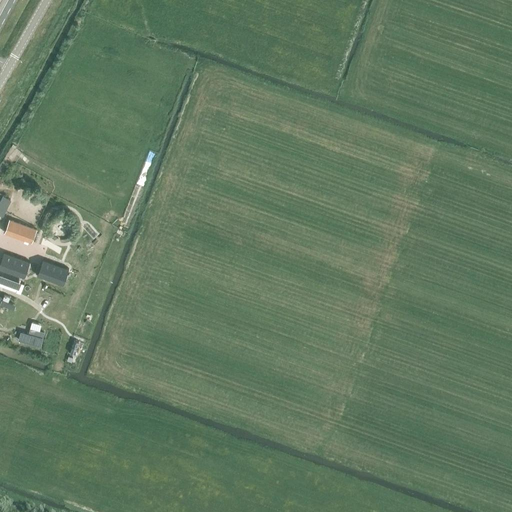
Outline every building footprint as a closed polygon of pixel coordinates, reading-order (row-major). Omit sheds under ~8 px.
[(3,196),(0,202),(0,214),(2,215),(2,216),(11,199),(3,196)] [(75,228),(74,224),(72,220),(70,219),(68,218),(66,217),(64,217),(62,217),(60,218),(58,219),(56,221),(54,224),(54,228),(54,231),(56,235),(59,237),(61,238),(63,238),(65,238),(68,238),(70,236),(71,235),(73,233),(74,232),(75,228)] [(9,219),(5,232),(32,242),(37,229),(9,219)] [(4,252),(0,262),(0,268),(12,273),(20,276),(24,277),(25,277),(21,275),(23,272),(26,261),(30,262),(30,261),(4,252)] [(43,259),(37,275),(51,280),(59,283),(63,284),(64,284),(60,283),(62,279),(65,268),(69,269),(69,268),(43,259)] [(4,301),(0,310),(0,320),(4,322),(6,316),(12,319),(16,309),(10,307),(11,304),(4,301)] [(21,332),(19,340),(40,346),(44,332),(36,330),(34,336),(21,332)]
